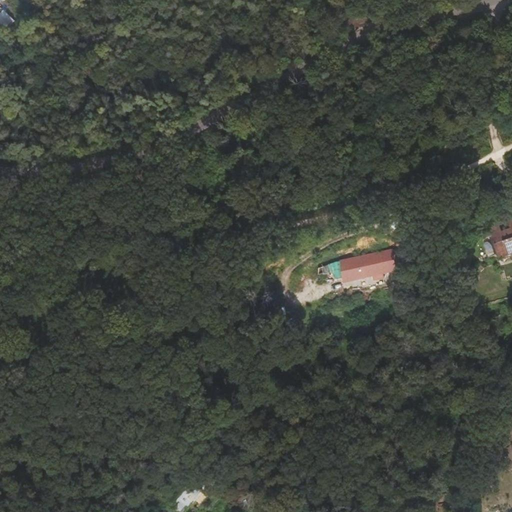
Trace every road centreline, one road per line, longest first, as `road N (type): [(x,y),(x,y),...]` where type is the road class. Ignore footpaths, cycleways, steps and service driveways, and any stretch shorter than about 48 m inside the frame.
road 1 (unclassified): [(511,0),(382,25),(222,121),(156,149),(98,167),(0,171)]
road 2 (track): [(495,4),(490,114),(502,155),(493,200)]
